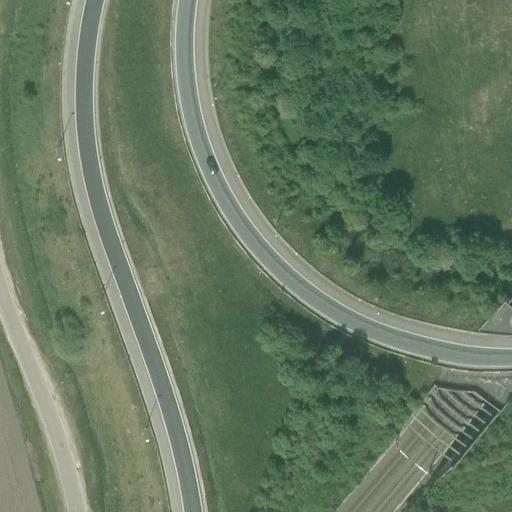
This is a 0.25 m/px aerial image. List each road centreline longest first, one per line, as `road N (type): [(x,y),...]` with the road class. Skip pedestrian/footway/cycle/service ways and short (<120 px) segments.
road 1 (motorway): [(511,342),(437,338),(381,323),(324,298),(280,263),(207,171),(187,123),(179,0)]
road 2 (motorway): [(91,0),(78,85),(83,152),(101,227),(170,413),(184,511)]
road 3 (unclassified): [(0,275),(60,443),(75,511)]
